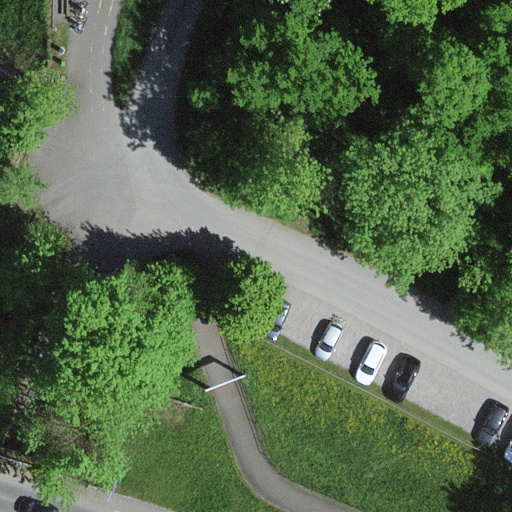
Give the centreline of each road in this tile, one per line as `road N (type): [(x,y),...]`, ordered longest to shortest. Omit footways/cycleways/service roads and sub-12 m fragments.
road 1 (track): [(14,511),(127,173)]
road 2 (track): [(127,173),(92,145),(83,111),(84,74),(108,0)]
road 3 (track): [(127,173),(194,0)]
